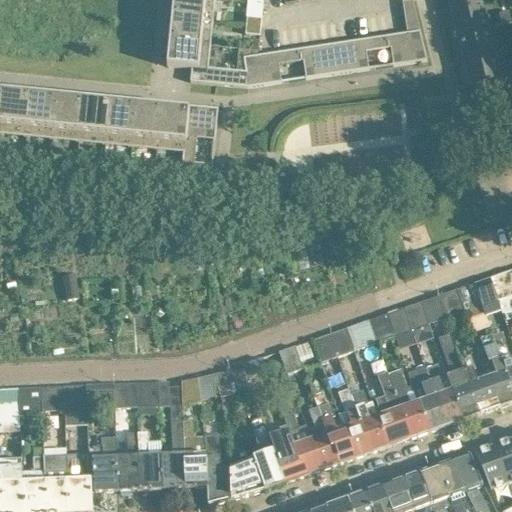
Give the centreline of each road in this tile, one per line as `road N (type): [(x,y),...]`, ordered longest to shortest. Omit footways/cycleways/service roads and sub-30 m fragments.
road 1 (unclassified): [(0,374),(188,367),(511,251)]
road 2 (unclassified): [(511,422),(264,511)]
road 3 (residential): [(0,81),(214,103)]
